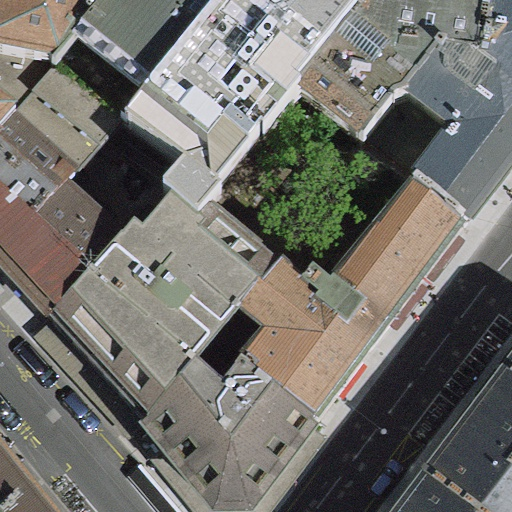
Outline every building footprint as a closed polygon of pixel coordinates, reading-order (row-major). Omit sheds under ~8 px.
[(0,0),(0,92),(12,102),(98,0),(0,0)] [(98,0),(12,102),(7,107),(76,162),(116,114),(212,0),(98,0)] [(212,0),(116,114),(183,165),(163,185),(171,192),(198,218),(212,201),(222,188),(217,182),(293,86),(361,0),(212,0)] [(361,0),(293,86),(361,139),(399,90),(439,39),(479,45),(488,0),(361,0)] [(511,0),(488,0),(479,45),(439,39),(399,90),(446,126),(411,171),(481,221),(511,181),(511,0)] [(12,102),(0,92),(0,115),(7,107),(12,102)] [(7,107),(0,115),(0,262),(6,270),(46,317),(124,227),(68,174),(76,162),(7,107)] [(383,347),(481,221),(411,171),(317,282),(278,252),(234,307),(259,329),(240,356),(323,424),(383,347)] [(124,227),(46,317),(90,370),(135,423),(193,355),(234,307),(278,252),(212,201),(198,218),(171,192),(141,227),(131,219),(124,227)] [(193,355),(135,423),(181,478),(209,511),(254,511),(285,473),(323,424),(240,356),(223,379),(193,355)] [(424,492),(452,511),(511,511),(511,375),(484,412),(424,492)] [(38,511),(27,499),(0,465),(0,511),(38,511)] [(452,511),(424,492),(409,511),(452,511)]
